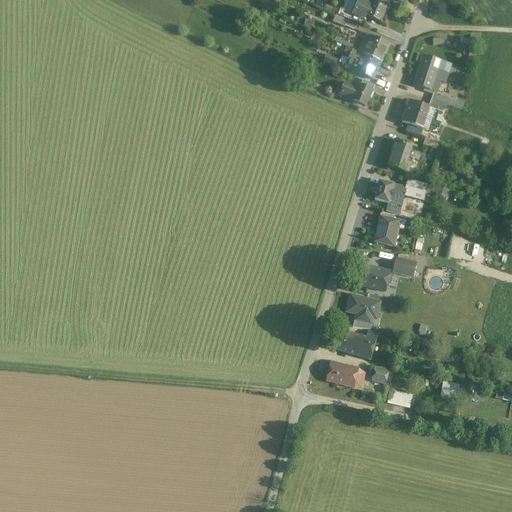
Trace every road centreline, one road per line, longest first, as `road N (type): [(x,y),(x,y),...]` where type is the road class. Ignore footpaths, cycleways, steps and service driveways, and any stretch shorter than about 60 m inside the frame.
road 1 (unclassified): [(425,0),(301,395)]
road 2 (track): [(301,395),(0,367)]
road 3 (unclassified): [(511,440),(301,395)]
road 4 (unclassified): [(301,395),(271,511)]
